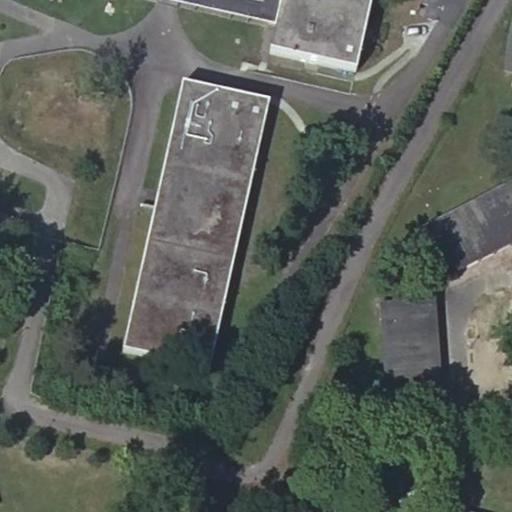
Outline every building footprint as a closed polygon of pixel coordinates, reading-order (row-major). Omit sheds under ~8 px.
[(145,0),(275,29),(282,0),(263,0),(262,7),(228,0),(145,0)] [(353,72),(369,0),(282,0),(275,29),(270,53),(353,72)] [(511,74),(511,11),(511,14),(510,18),(509,23),(508,27),(507,30),(506,34),(506,38),(505,42),(505,45),(504,49),(504,51),(503,54),(503,57),(503,61),(502,67),(502,72),(511,74)] [(123,351),(209,369),(268,104),(182,85),(123,351)] [(437,266),(511,227),(511,183),(419,231),(437,266)] [(511,244),(511,227),(437,266),(444,280),(511,244)] [(433,302),(416,303),(425,411),(441,409),(433,302)] [(425,411),(416,303),(378,306),(386,414),(425,411)]
